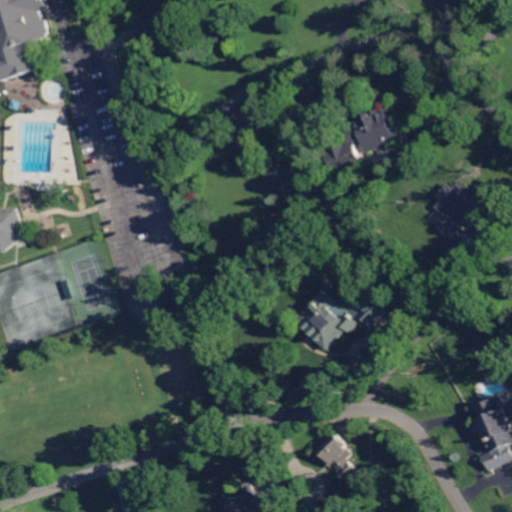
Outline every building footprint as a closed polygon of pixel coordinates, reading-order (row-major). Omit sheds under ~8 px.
[(48,0),(52,10),(45,12),(48,21),(50,20),(55,34),(53,35),(53,37),(35,43),(44,69),(0,84),(0,0),(48,0)] [(337,172),(330,152),(349,145),(346,136),(355,133),(351,121),(395,105),(408,140),(364,156),(366,162),(337,172)] [(301,167),(307,163),(317,179),(299,190),(302,195),(305,199),(291,208),(286,202),(284,203),(276,188),(271,182),(268,176),(271,174),(266,167),(279,159),(281,162),(294,154),(301,167)] [(320,178),(315,172),(319,169),(324,175),(320,178)] [(477,196),(479,193),(487,199),(484,202),(492,209),(476,228),(471,223),(455,242),(440,229),(445,224),(438,218),(444,212),(439,207),(445,200),(440,196),(451,183),(457,188),(462,182),(477,196)] [(8,253),(0,247),(0,209),(21,209),(30,236),(8,253)] [(460,264),(446,252),(459,238),(472,251),(460,264)] [(340,302),(341,300),(349,308),(354,303),(357,306),(369,294),(375,301),(379,297),(393,310),(377,326),(371,321),(369,318),(367,320),(370,322),(365,328),(363,326),(355,334),(351,330),(331,350),(302,321),(312,311),(311,309),(329,291),(340,302)] [(508,410),(511,408),(511,410),(511,463),(494,471),(492,467),(490,468),(485,457),(496,452),(487,432),(482,434),(479,425),(483,423),(482,420),(484,420),(479,408),(486,405),(485,403),(493,400),(493,402),(503,398),(508,410)] [(351,478),(339,466),(338,465),(336,463),(327,454),(335,447),(340,442),(345,436),(351,442),(348,444),(358,455),(351,461),(359,469),(351,478)] [(235,511),(235,510),(232,501),(248,496),(245,485),(256,481),(257,481),(266,511),(235,511)]
